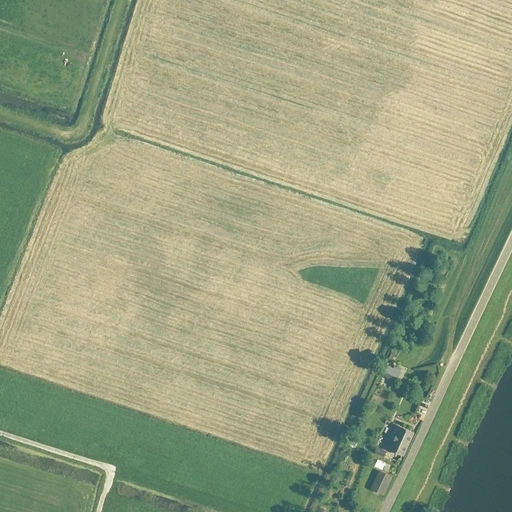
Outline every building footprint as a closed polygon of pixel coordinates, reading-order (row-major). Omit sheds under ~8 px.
[(387,365),(382,375),(396,382),(401,372),(387,365)] [(370,397),(368,404),(378,407),(380,400),(370,397)] [(402,457),(413,433),(395,424),(388,439),(394,441),(389,451),(402,457)] [(386,451),(377,447),(374,453),(383,458),(386,451)] [(378,459),(374,467),(389,473),(393,465),(378,459)] [(379,471),(370,489),(384,496),(392,477),(379,471)]
